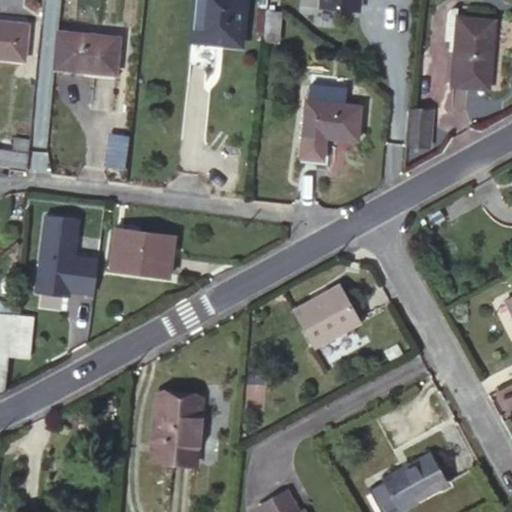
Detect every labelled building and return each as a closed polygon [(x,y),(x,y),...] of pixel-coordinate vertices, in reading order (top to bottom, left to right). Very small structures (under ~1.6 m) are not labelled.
[(246,0),(196,0),(192,39),(242,45),(246,0)] [(319,0),(319,9),(361,13),(362,0),(319,0)] [(266,11),(263,42),(280,44),(282,12),(266,11)] [(495,21),(457,17),(451,86),(489,90),(495,21)] [(28,25),(0,22),(0,58),(24,61),(28,25)] [(118,38),(59,31),(55,67),(115,73),(118,38)] [(360,107),(306,102),(301,158),(323,160),(326,138),(357,141),(360,107)] [(428,113),(409,112),(406,142),(425,144),(428,113)] [(126,139),(110,137),(106,164),(122,166),(126,139)] [(0,145),(0,162),(8,163),(9,146),(0,145)] [(76,257),(80,222),(45,219),(37,291),(69,295),(69,290),(94,293),(98,259),(76,257)] [(174,237),(116,228),(111,268),(168,276),(174,237)] [(339,285),(295,310),(316,347),(359,323),(339,285)] [(0,369),(7,370),(13,315),(0,314),(0,369)] [(34,318),(13,315),(7,370),(28,372),(34,318)] [(202,398),(157,394),(151,460),(196,464),(202,398)] [(430,454),(385,479),(386,481),(400,508),(402,510),(447,485),(430,454)] [(392,511),(400,508),(386,481),(370,490),(382,511),(392,511)]
